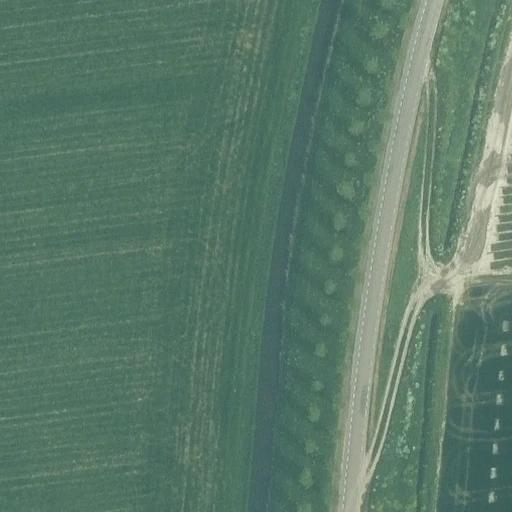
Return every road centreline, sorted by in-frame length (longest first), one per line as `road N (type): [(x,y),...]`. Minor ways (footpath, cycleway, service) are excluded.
road 1 (tertiary): [(349,511),(382,232),(433,0)]
road 2 (track): [(420,47),(429,92),(421,246),(433,273),(415,296),(372,458),(350,496)]
